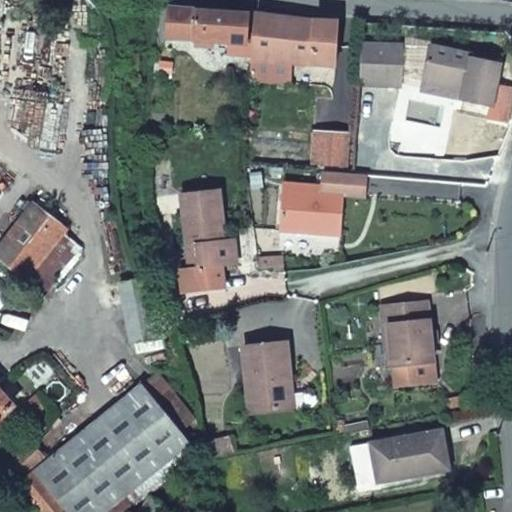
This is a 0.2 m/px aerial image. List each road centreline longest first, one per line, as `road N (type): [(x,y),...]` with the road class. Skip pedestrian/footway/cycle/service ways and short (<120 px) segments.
road 1 (residential): [(511,222),(505,401),(511,455)]
road 2 (residential): [(320,0),(511,11)]
road 3 (residential): [(0,351),(31,351),(96,281)]
